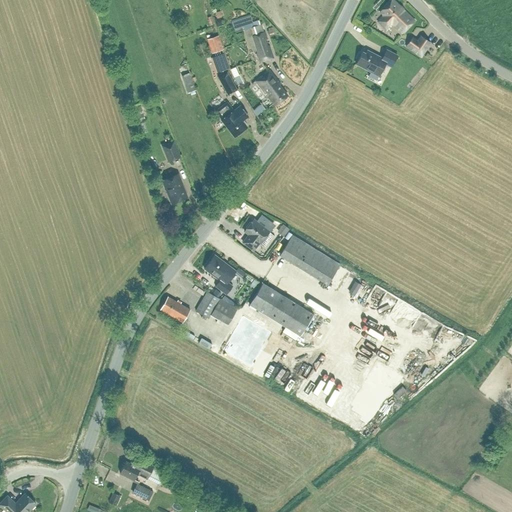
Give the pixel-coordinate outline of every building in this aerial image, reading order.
[(377,21),(385,28),(391,23),(402,33),(414,20),(393,0),(390,0),(379,11),(383,15),(377,21)] [(253,35),(252,35),(257,50),(255,51),(259,62),(273,58),(271,50),(269,51),(262,32),(260,24),(250,27),(253,35)] [(206,39),(211,53),(223,48),(218,35),(206,39)] [(418,44),(411,39),(407,45),(421,54),(429,42),(422,37),(418,44)] [(356,63),(379,75),(385,63),(391,66),(397,55),(386,49),(382,58),(367,50),(365,53),(362,51),(356,63)] [(230,69),(233,76),(237,85),(244,82),(237,66),(230,69)] [(255,80),(274,105),(287,95),(279,85),(280,83),(269,69),(255,80)] [(181,75),(187,93),(195,90),(189,73),(181,75)] [(215,78),(225,95),(234,90),(224,73),(215,78)] [(214,111),(221,120),(234,136),(247,126),(242,121),(248,116),(240,106),(234,110),(233,110),(227,102),(214,111)] [(163,145),(169,161),(180,157),(174,141),(163,145)] [(178,173),(161,180),(171,203),(187,196),(178,173)] [(247,236),(242,241),(253,250),(259,242),(260,243),(269,231),(253,218),(252,220),(249,221),(246,226),(246,228),(244,230),(249,234),(248,236),(247,236)] [(276,227),(280,233),(287,228),(282,222),(276,227)] [(279,255),(327,284),(340,263),(292,234),(279,255)] [(236,270),(214,254),(203,267),(219,279),(215,285),(226,293),(231,285),(227,282),(236,270)] [(354,295),(360,284),(355,281),(348,292),(354,295)] [(250,304),(300,335),(313,314),(262,282),(249,303),(250,304)] [(207,291),(195,310),(208,318),(210,314),(227,324),(237,308),(207,291)] [(161,309),(182,321),(189,308),(168,296),(161,309)] [(348,312),(347,317),(345,317),(344,324),(359,328),(362,315),(348,312)] [(244,331),(251,319),(239,313),(232,325),(244,331)] [(272,334),(278,330),(275,324),(268,327),(272,334)] [(369,325),(366,329),(383,337),(385,333),(369,325)] [(316,341),(335,355),(339,351),(320,336),(316,341)] [(397,365),(402,358),(383,346),(379,352),(397,365)] [(442,362),(451,357),(448,352),(439,358),(442,362)] [(422,369),(427,374),(432,367),(415,354),(408,364),(419,372),(422,369)] [(288,388),(293,377),(281,371),(275,382),(288,388)] [(315,377),(309,386),(314,390),(321,381),(315,377)] [(135,455),(131,463),(126,460),(120,472),(134,479),(137,473),(155,482),(159,485),(166,472),(161,469),(153,465),(135,455)] [(132,492),(146,499),(150,490),(137,483),(132,492)] [(121,494),(114,491),(110,501),(116,504),(121,494)] [(7,495),(0,502),(0,504),(7,511),(28,511),(30,511),(30,509),(36,503),(25,493),(15,503),(7,495)]
